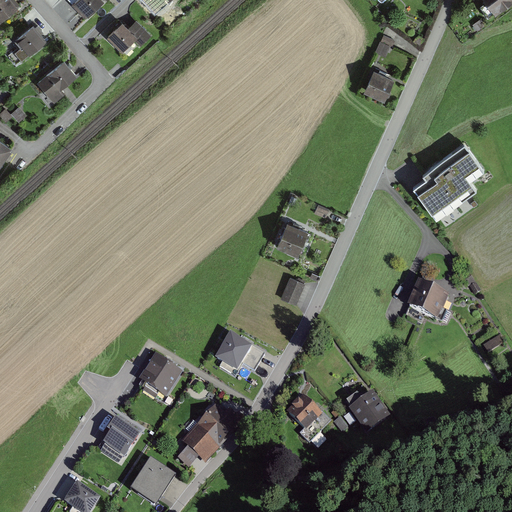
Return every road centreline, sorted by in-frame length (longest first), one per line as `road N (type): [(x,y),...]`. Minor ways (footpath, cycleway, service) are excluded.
road 1 (residential): [(452,0),(305,329),(260,408),(179,511)]
road 2 (track): [(265,400),(275,452),(291,474),(317,478),(511,412)]
road 3 (residential): [(35,0),(105,79),(35,148),(0,127)]
road 4 (residential): [(37,511),(126,375)]
